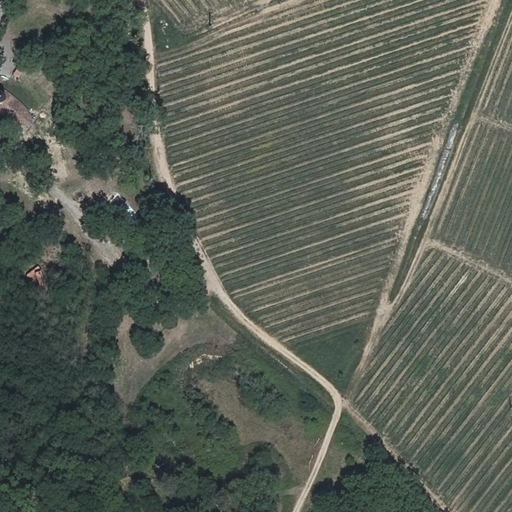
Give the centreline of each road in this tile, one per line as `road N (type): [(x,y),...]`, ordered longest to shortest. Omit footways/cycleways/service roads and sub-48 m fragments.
road 1 (track): [(299,511),(335,413),(324,384),(206,275),(181,222),(158,159),(141,0)]
road 2 (track): [(218,289),(188,320),(171,309),(95,232),(52,172)]
road 3 (track): [(188,320),(173,398),(189,458)]
